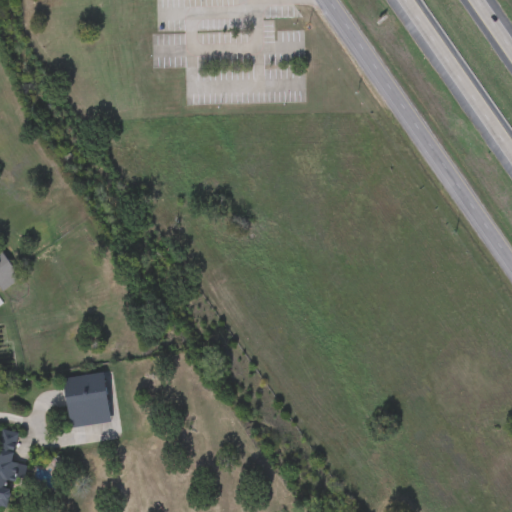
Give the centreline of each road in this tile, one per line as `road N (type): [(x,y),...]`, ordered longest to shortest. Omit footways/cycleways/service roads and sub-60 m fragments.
road 1 (tertiary): [(329,0),(511,264)]
road 2 (motorway): [(408,0),(511,146)]
